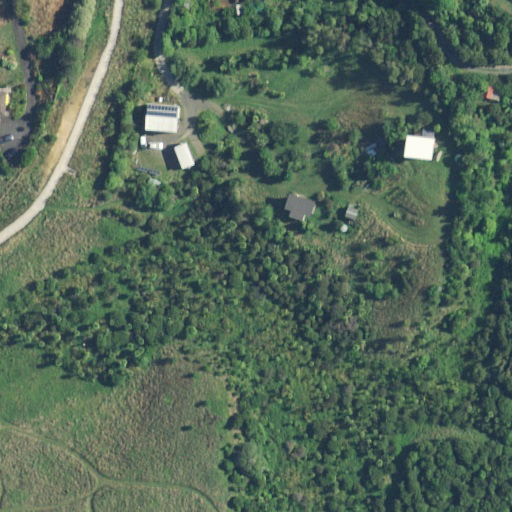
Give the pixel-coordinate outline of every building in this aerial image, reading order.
[(503,87),(486,83),(482,96),(500,100),(503,87)] [(180,105),(148,103),(146,129),(178,131),(180,105)] [(201,158),(195,143),(190,145),(188,142),(175,147),(183,169),(197,164),(195,160),(201,158)] [(291,216),(303,220),(305,214),(311,215),(315,201),(290,194),(286,208),(293,210),(291,216)] [(360,213),(347,208),(344,216),(357,221),(360,213)]
